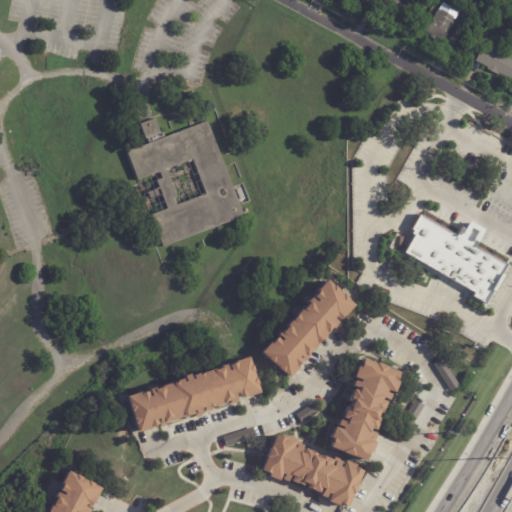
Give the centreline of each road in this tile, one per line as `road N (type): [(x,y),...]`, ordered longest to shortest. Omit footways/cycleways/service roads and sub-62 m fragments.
road 1 (residential): [(285,0),(511,120)]
road 2 (secondary): [(511,391),(441,511)]
